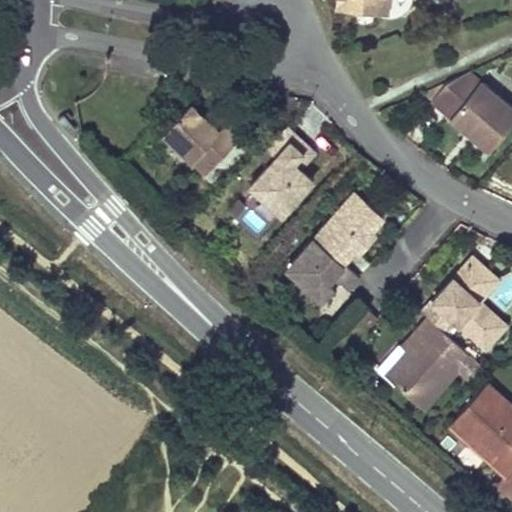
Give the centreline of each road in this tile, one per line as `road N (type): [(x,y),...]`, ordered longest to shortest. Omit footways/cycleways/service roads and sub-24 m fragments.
road 1 (tertiary): [(236,348),(35,112),(18,67)]
road 2 (tertiary): [(0,134),(152,283),(236,348)]
road 3 (residential): [(34,38),(254,69),(310,61)]
road 4 (residential): [(310,61),(380,138),(511,216)]
road 5 (tertiary): [(236,348),(426,511)]
road 6 (residential): [(282,0),(195,19),(68,0)]
